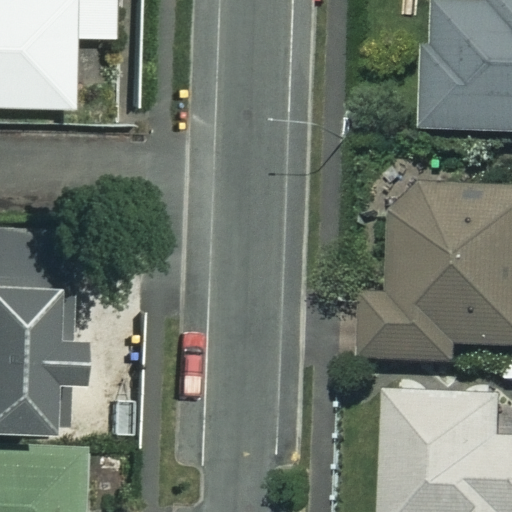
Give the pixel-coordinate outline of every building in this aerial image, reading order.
[(0,0),(0,106),(60,108),(62,38),(104,39),(104,0),(0,0)] [(511,0),(463,0),(463,7),(429,5),(424,136),(511,139),(511,0)] [(511,194),(396,192),(394,300),(366,300),(365,364),(455,365),(455,348),(511,348),(511,194)] [(0,430),(50,432),(52,230),(0,228),(0,430)] [(501,401),(388,397),(383,511),(511,511),(511,443),(499,443),(501,401)] [(0,511),(72,511),(74,452),(0,450),(0,511)]
